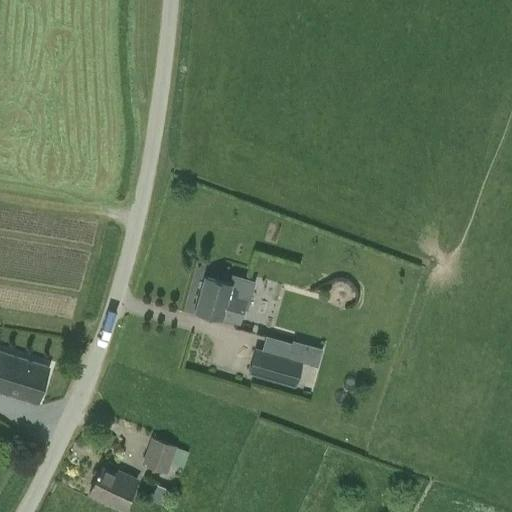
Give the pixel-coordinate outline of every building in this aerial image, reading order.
[(222,316),(238,320),(249,278),(234,274),(232,282),(203,274),(194,310),(222,317),(222,316)] [(298,357),(252,344),(246,367),(292,380),(298,357)] [(0,389),(37,401),(48,365),(0,350),(0,389)] [(141,464),(167,473),(171,462),(183,467),(189,451),(177,446),(177,445),(151,436),(141,464)] [(123,509),(137,480),(125,475),(123,478),(101,468),(99,473),(97,472),(96,474),(97,475),(89,493),(123,509)] [(156,483),(150,499),(164,505),(171,490),(156,483)]
